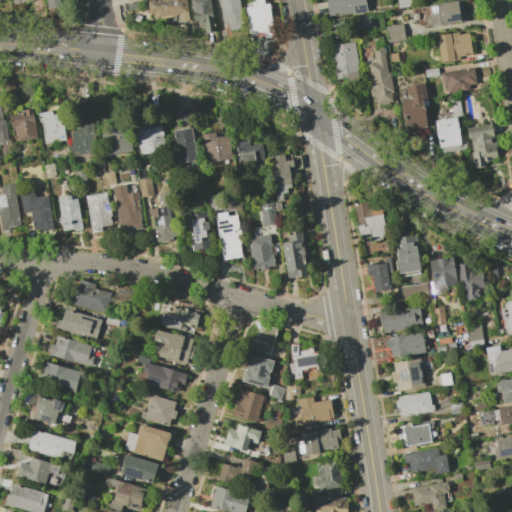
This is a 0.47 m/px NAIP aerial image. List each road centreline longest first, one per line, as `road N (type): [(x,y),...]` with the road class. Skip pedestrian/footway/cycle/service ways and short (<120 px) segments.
road 1 (secondary): [(0,46),(241,77),(313,111),(442,200),(511,233)]
road 2 (tertiary): [(313,111),(377,511)]
road 3 (residential): [(0,266),(45,262),(163,275),(348,325)]
road 4 (residential): [(237,295),(174,511)]
road 5 (residential): [(45,262),(0,415)]
